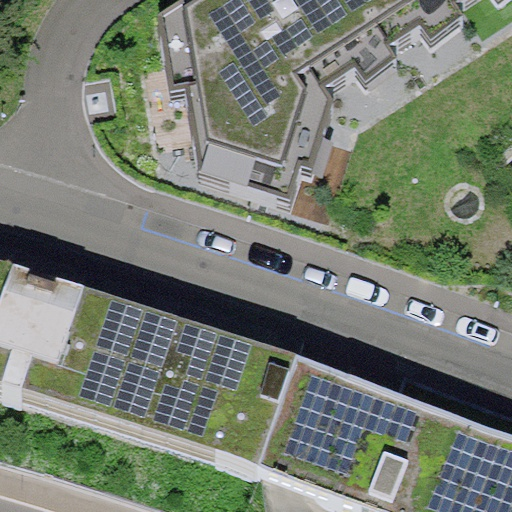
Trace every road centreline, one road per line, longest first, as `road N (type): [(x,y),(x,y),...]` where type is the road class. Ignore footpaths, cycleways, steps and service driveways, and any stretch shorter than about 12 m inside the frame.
road 1 (residential): [(511,367),(35,199)]
road 2 (residential): [(98,0),(53,65),(35,199)]
